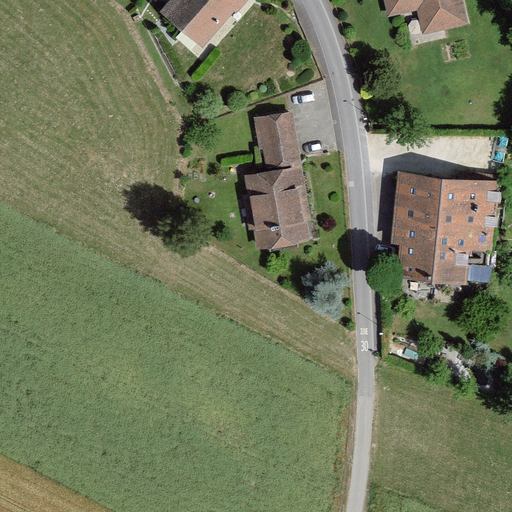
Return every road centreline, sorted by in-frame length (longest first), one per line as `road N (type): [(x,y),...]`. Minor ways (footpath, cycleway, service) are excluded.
road 1 (residential): [(311,0),(330,40),(350,123),(366,360)]
road 2 (unclassified): [(366,360),(354,511)]
road 3 (unknown): [(356,196),(498,175)]
